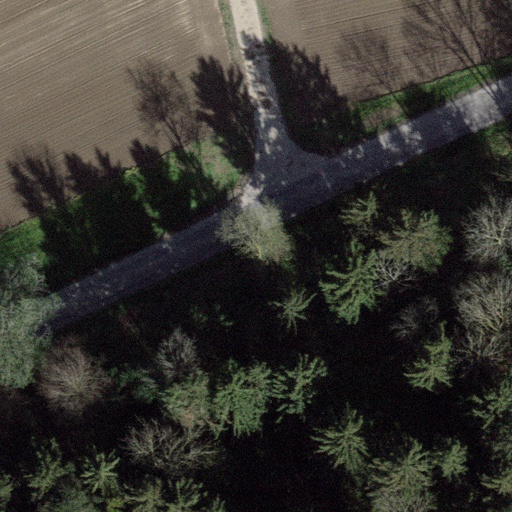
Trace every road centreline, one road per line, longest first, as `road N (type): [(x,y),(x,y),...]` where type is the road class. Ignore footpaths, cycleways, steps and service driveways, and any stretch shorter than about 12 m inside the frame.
road 1 (unclassified): [(511,93),(0,332)]
road 2 (track): [(286,202),(241,0)]
